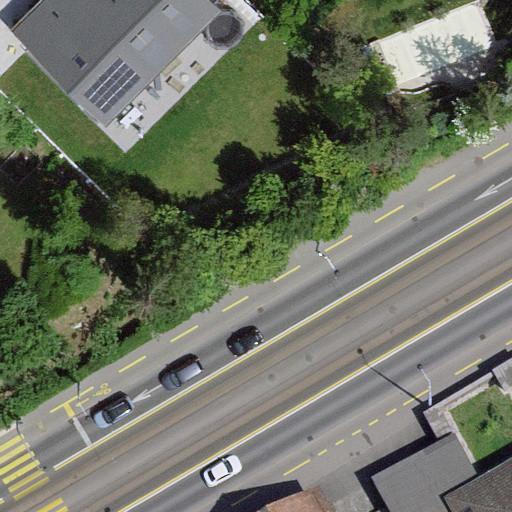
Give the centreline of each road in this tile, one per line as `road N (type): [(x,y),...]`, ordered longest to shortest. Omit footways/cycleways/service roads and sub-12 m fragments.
road 1 (secondary): [(511,179),(0,480)]
road 2 (secondary): [(153,511),(511,301)]
